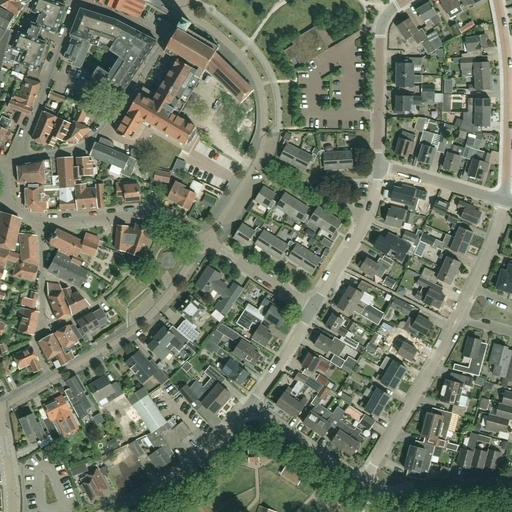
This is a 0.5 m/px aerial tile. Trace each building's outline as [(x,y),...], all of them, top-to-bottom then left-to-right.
[(19,1),(18,0),(0,0),(0,5),(18,17),(23,8),(24,8),(19,1)] [(32,12),(40,15),(36,27),(31,25),(27,36),(12,31),(4,61),(9,62),(13,65),(17,65),(18,64),(20,64),(36,70),(46,43),(36,40),(41,28),(56,33),(66,6),(49,0),(36,0),(32,12)] [(36,0),(18,0),(19,1),(24,8),(23,8),(32,12),(36,0)] [(133,16),(134,12),(136,8),(140,0),(139,0),(92,0),(120,12),(121,10),(133,16)] [(452,10),(460,6),(456,0),(441,0),(443,4),(442,5),(447,14),(447,13),(451,20),(456,17),(456,16),(452,10)] [(477,0),(475,2),(473,0),(466,0),(469,4),(466,6),(470,14),(481,8),(477,0)] [(436,14),(437,14),(430,3),(416,11),(423,22),(430,18),(435,25),(441,21),(436,14)] [(0,24),(9,30),(18,17),(0,5),(0,24)] [(116,21),(81,9),(70,35),(73,36),(91,43),(91,44),(110,51),(118,56),(107,73),(99,68),(92,78),(121,97),(157,42),(116,21)] [(417,32),(416,29),(410,19),(398,27),(406,40),(412,36),(417,44),(420,42),(428,55),(435,51),(426,36),(422,29),(417,32)] [(130,112),(117,134),(133,140),(145,121),(186,145),(196,128),(178,118),(206,70),(239,102),(252,89),(216,53),(219,48),(188,29),(191,24),(184,20),(164,53),(177,61),(157,96),(144,88),(129,112),(130,112)] [(459,28),(462,34),(476,26),(473,21),(459,28)] [(450,28),(456,38),(462,35),(456,24),(450,28)] [(12,31),(9,30),(9,31),(8,30),(0,41),(0,67),(2,68),(4,61),(12,31)] [(289,61),(290,61),(295,57),(300,66),(301,66),(305,64),(327,51),(326,51),(315,32),(293,45),(284,51),(283,51),(289,61)] [(426,36),(435,51),(443,45),(435,32),(426,36)] [(475,37),(470,38),(470,34),(466,34),(466,38),(465,38),(467,54),(461,55),(462,58),(481,57),(482,56),(481,49),(487,48),(485,35),(475,36),(475,37)] [(91,43),(73,36),(64,58),(73,62),(75,63),(77,58),(82,60),(87,48),(89,49),(91,44),(91,43)] [(475,77),(489,76),(489,62),(476,63),(476,57),(481,57),(462,58),(460,58),(461,70),(462,70),(462,78),(467,78),(475,78),(475,77)] [(397,64),(397,75),(422,76),(422,71),(421,71),(413,71),(413,66),(413,64),(409,64),(397,64)] [(422,80),(422,76),(397,75),(397,86),(396,86),(396,87),(413,88),(413,80),(422,80)] [(475,77),(475,78),(475,85),(469,86),(469,91),(490,90),(489,76),(475,77)] [(11,101),(32,108),(40,84),(25,79),(22,95),(14,92),(11,101)] [(70,100),(67,99),(67,98),(53,93),(51,92),(48,98),(64,104),(66,100),(69,102),(70,100)] [(435,93),(421,93),(421,98),(410,97),(397,96),(397,103),(395,103),(394,113),(405,114),(405,111),(409,111),(409,104),(422,105),(422,100),(434,100),(434,94),(435,94),(435,93)] [(475,113),(490,113),(490,99),(469,99),(469,104),(475,104),(475,113)] [(33,109),(32,108),(11,101),(9,108),(19,112),(25,114),(30,116),(33,109)] [(63,141),(63,142),(77,142),(91,130),(81,125),(86,116),(98,121),(105,113),(93,109),(81,104),(73,120),(63,141)] [(58,118),(50,115),(52,111),(45,107),(43,112),(32,139),(45,146),(46,143),(58,118)] [(489,127),(490,113),(475,113),(463,113),(463,121),(460,129),(470,133),(476,133),(477,127),(489,127)] [(7,131),(12,121),(2,116),(0,120),(0,144),(3,139),(7,141),(11,133),(7,131)] [(63,141),(73,120),(69,118),(67,123),(58,118),(46,143),(54,146),(57,138),(63,141)] [(419,145),(423,131),(426,119),(417,118),(414,130),(422,133),(419,145)] [(444,154),(448,140),(447,140),(450,130),(451,126),(445,124),(443,128),(438,142),(432,140),(433,138),(434,134),(423,131),(419,145),(423,146),(418,161),(431,164),(434,154),(443,157),(444,154)] [(411,153),(416,136),(403,132),(401,139),(400,139),(399,140),(398,140),(396,144),(398,145),(395,154),(407,158),(409,152),(411,153)] [(460,157),(462,157),(468,159),(471,149),(472,149),(475,139),(468,137),(464,149),(458,147),(457,147),(452,146),(453,142),(448,140),(444,154),(443,159),(446,160),(443,168),(456,172),(460,157)] [(98,144),(108,149),(111,142),(101,138),(98,144)] [(471,149),(468,159),(473,161),(468,176),(481,180),(484,171),(486,172),(488,164),(490,154),(484,152),(481,162),(475,160),(477,150),(479,151),(481,141),(475,139),(472,149),(471,149)] [(292,165),(300,150),(288,144),(289,141),(285,140),(282,147),(285,149),(280,159),(292,165)] [(108,149),(98,144),(95,143),(90,156),(122,169),(120,173),(130,178),(137,161),(108,149)] [(130,152),(131,158),(135,160),(139,151),(132,148),(130,152)] [(313,163),(317,155),(319,151),(314,148),(312,153),(313,154),(312,156),(300,150),(292,165),(305,171),(310,161),(313,163)] [(338,153),(339,169),(341,169),(353,168),(352,157),(356,157),(355,148),(351,148),(352,152),(338,153)] [(339,169),(338,153),(324,154),(324,150),(320,150),(320,159),(325,159),(325,170),(336,169),(339,169)] [(171,168),(220,188),(223,181),(206,174),(208,169),(176,156),(171,168)] [(60,194),(60,202),(60,210),(75,209),(74,186),(74,180),(73,169),(72,158),(66,159),(58,159),(59,175),(52,175),(52,177),(53,185),(59,185),(60,194)] [(73,169),(74,180),(82,180),(84,180),(84,176),(93,176),(92,162),(89,162),(89,158),(77,158),(78,169),(73,169)] [(51,177),(52,177),(52,175),(50,160),(18,166),(19,184),(41,183),(41,184),(51,183),(51,177)] [(169,184),(171,173),(156,170),(154,181),(169,184)] [(116,183),(118,197),(126,196),(126,202),(140,201),(139,185),(135,185),(135,181),(116,183)] [(178,203),(177,203),(177,204),(189,210),(196,195),(198,196),(204,185),(193,181),(189,191),(185,189),(178,203)] [(185,189),(186,187),(176,182),(168,199),(177,203),(178,203),(185,189)] [(43,191),(43,186),(43,185),(25,185),(25,200),(34,200),(34,191),(43,191)] [(34,200),(25,200),(26,209),(31,210),(31,213),(44,213),(44,209),(44,203),(47,203),(47,196),(49,196),(49,198),(57,198),(58,202),(60,202),(60,194),(59,185),(53,185),(43,186),(43,191),(34,191),(34,200)] [(82,185),(76,186),(78,209),(78,210),(98,208),(96,189),(85,190),(85,185),(82,185)] [(96,189),(98,208),(105,207),(103,185),(96,185),(96,189)] [(401,190),(395,188),(393,192),(391,200),(411,205),(413,198),(425,201),(428,193),(402,186),(401,190)] [(271,209),(275,202),(272,200),(276,194),(264,187),(255,201),(267,208),(268,207),(271,209)] [(288,215),(297,201),(285,193),(278,204),(275,202),(271,209),(274,211),(277,207),(288,215)] [(441,200),(437,199),(432,210),(445,216),(450,205),(441,200)] [(304,223),(308,215),(305,213),(308,208),(297,201),(288,215),(300,222),(300,221),(304,223)] [(460,218),(476,225),(477,224),(478,225),(479,224),(481,220),(480,218),(479,218),(481,213),(474,211),(475,208),(459,202),(457,207),(464,210),(460,218)] [(321,228),(330,214),(318,207),(312,217),(308,215),(304,223),(301,228),(300,228),(304,231),(308,225),(307,225),(309,221),(321,228)] [(407,211),(401,209),(392,207),(391,210),(389,210),(385,222),(392,224),(391,226),(400,228),(402,222),(411,225),(414,214),(407,212),(407,211)] [(13,248),(16,235),(19,220),(0,213),(0,247),(13,251),(13,248)] [(330,214),(321,228),(333,236),(330,240),(334,242),(338,234),(335,232),(342,221),(330,214)] [(460,227),(461,227),(462,225),(462,223),(449,217),(447,221),(454,224),(452,229),(456,230),(453,237),(469,244),(474,232),(460,227)] [(256,237),(260,229),(257,227),(254,231),(243,224),(234,238),(246,245),(252,235),(256,237)] [(129,227),(117,225),(114,249),(126,253),(126,250),(130,251),(129,252),(141,256),(147,242),(149,238),(152,228),(136,225),(136,229),(128,228),(129,227)] [(267,252),(276,238),(264,230),(264,231),(260,229),(256,237),(259,239),(255,244),(267,252)] [(69,263),(80,268),(83,261),(76,257),(78,251),(93,257),(96,245),(101,247),(102,243),(98,241),(99,239),(85,235),(82,243),(55,230),(54,233),(51,232),(49,236),(52,237),(48,244),(61,250),(60,252),(71,259),(69,263)] [(403,237),(415,242),(417,236),(416,235),(405,231),(404,234),(403,237)] [(413,245),(402,239),(402,240),(389,232),(387,236),(384,240),(379,237),(373,247),(386,255),(391,247),(398,251),(394,257),(401,261),(410,245),(413,247),(413,246),(413,245)] [(434,244),(436,239),(422,233),(423,232),(419,240),(419,241),(433,247),(434,244)] [(19,254),(37,257),(35,236),(18,234),(19,235),(16,235),(13,248),(19,250),(19,254)] [(469,244),(453,237),(446,235),(443,241),(446,242),(444,247),(450,250),(451,249),(464,255),(469,244)] [(289,250),(293,243),(290,241),(288,245),(276,238),(267,252),(279,259),(286,248),(289,250)] [(300,266),(309,251),(297,244),(297,245),(293,243),(289,250),(292,252),(288,258),(300,266)] [(0,249),(0,279),(3,269),(1,268),(1,266),(4,267),(6,261),(16,263),(20,264),(21,262),(20,262),(20,260),(18,260),(19,254),(9,251),(8,252),(0,249)] [(71,259),(60,252),(57,251),(49,266),(51,267),(48,272),(78,288),(87,272),(79,268),(80,268),(69,263),(71,259)] [(309,251),(300,266),(312,273),(319,262),(322,264),(326,257),(323,255),(321,259),(309,251)] [(407,263),(417,266),(421,257),(411,253),(407,263)] [(439,267),(455,274),(460,263),(447,257),(448,256),(441,253),(439,258),(443,259),(439,267)] [(37,260),(37,257),(19,254),(20,260),(20,262),(21,262),(20,264),(16,263),(13,276),(33,281),(37,268),(35,268),(35,265),(37,266),(37,260)] [(391,265),(394,262),(384,256),(382,260),(381,259),(380,262),(378,265),(366,258),(364,263),(361,261),(358,266),(361,268),(360,269),(373,277),(374,275),(380,279),(385,270),(387,271),(391,265)] [(508,293),(511,278),(511,261),(510,261),(507,272),(501,270),(496,289),(508,293)] [(220,296),(223,299),(229,290),(226,287),(227,286),(218,281),(222,276),(209,267),(196,286),(209,295),(212,290),(221,295),(220,296)] [(450,285),(455,274),(439,267),(436,273),(424,268),(420,277),(435,284),(436,282),(438,279),(450,285)] [(396,282),(387,277),(383,283),(392,289),(396,282)] [(417,284),(423,287),(420,293),(417,292),(414,298),(424,302),(423,303),(431,306),(432,305),(439,308),(444,296),(440,294),(442,291),(443,288),(435,284),(420,277),(417,284)] [(344,296),(344,297),(364,309),(372,314),(382,319),(385,314),(372,307),(374,304),(371,302),(373,297),(366,293),(371,286),(361,281),(358,286),(356,290),(350,286),(347,290),(346,290),(344,291),(343,292),(343,294),(344,296)] [(223,299),(216,309),(226,315),(243,289),(234,283),(229,290),(223,299)] [(46,284),(47,296),(56,321),(70,316),(61,291),(59,285),(46,284)] [(62,290),(71,315),(88,306),(77,294),(71,295),(68,289),(62,290)] [(191,297),(178,312),(187,320),(185,322),(184,321),(177,330),(192,343),(199,335),(194,330),(197,327),(193,324),(206,310),(191,297)] [(344,297),(343,298),(341,297),(337,304),(339,305),(337,307),(350,315),(353,311),(360,315),(364,309),(344,297)] [(35,301),(26,299),(23,298),(23,301),(20,300),(19,304),(22,305),(21,306),(33,308),(35,301)] [(390,308),(408,317),(412,311),(413,307),(395,298),(390,308)] [(245,310),(262,321),(265,317),(279,326),(286,316),(280,311),(281,310),(265,299),(261,305),(261,306),(258,310),(249,304),(248,305),(245,310)] [(32,336),(37,313),(21,308),(18,317),(22,318),(18,332),(32,336)] [(83,334),(90,330),(91,332),(99,328),(96,322),(105,317),(100,309),(91,314),(76,323),(83,334)] [(260,325),(262,321),(245,310),(236,323),(248,331),(250,329),(256,332),(252,337),(266,346),(273,336),(266,332),(267,330),(260,325)] [(352,334),(348,332),(341,327),(344,322),(342,321),(343,320),(333,314),(325,327),(335,333),(336,332),(342,336),(341,338),(340,340),(347,344),(355,349),(359,343),(350,338),(352,334)] [(378,325),(382,319),(372,314),(368,320),(378,325)] [(418,316),(416,315),(415,315),(412,319),(409,317),(408,319),(404,316),(398,326),(416,337),(419,331),(425,335),(426,333),(428,333),(429,333),(430,332),(430,330),(429,329),(432,324),(418,316)] [(356,324),(350,320),(346,328),(352,332),(356,324)] [(379,329),(393,334),(396,325),(382,320),(379,329)] [(0,337),(2,339),(7,330),(8,326),(0,321),(0,337)] [(239,345),(234,353),(253,366),(260,356),(254,352),(255,349),(249,345),(250,342),(221,323),(217,330),(239,345)] [(68,361),(73,359),(66,346),(81,338),(79,332),(73,335),(68,326),(54,333),(62,348),(61,349),(68,361)] [(174,337),(168,331),(165,327),(154,338),(155,339),(156,339),(164,347),(170,352),(174,347),(176,349),(181,344),(184,347),(188,342),(180,335),(176,339),(174,337)] [(61,352),(52,334),(37,342),(47,360),(54,356),(57,360),(53,362),(56,369),(67,363),(62,352),(61,352)] [(328,353),(329,351),(339,357),(347,344),(340,340),(335,337),(332,341),(321,334),(320,336),(318,336),(317,336),(314,341),(314,342),(316,343),(314,345),(328,353)] [(478,352),(480,343),(481,341),(478,340),(478,338),(472,337),(471,338),(468,337),(463,356),(471,358),(467,373),(478,377),(485,354),(481,353),(478,352)] [(203,338),(200,345),(211,350),(214,342),(203,338)] [(170,352),(164,347),(156,339),(155,339),(148,347),(162,360),(170,352)] [(11,348),(10,346),(5,348),(2,341),(0,341),(0,352),(0,353),(11,348)] [(417,350),(416,349),(404,343),(401,348),(396,345),(393,350),(398,353),(397,354),(410,361),(417,350)] [(504,378),(505,378),(506,378),(511,358),(508,357),(505,356),(506,349),(507,348),(494,344),(489,363),(495,365),(493,375),(504,378)] [(13,357),(19,369),(29,364),(34,373),(40,370),(36,361),(37,361),(31,348),(13,357)] [(216,354),(228,363),(221,372),(229,377),(240,385),(249,373),(241,368),(243,365),(234,358),(221,348),(216,354)] [(169,379),(164,374),(152,359),(148,363),(144,358),(142,360),(136,353),(126,363),(138,377),(142,380),(148,375),(150,377),(152,375),(156,381),(157,381),(161,386),(169,379)] [(312,372),(313,372),(316,366),(325,372),(329,366),(331,363),(330,362),(320,356),(318,358),(309,353),(309,354),(307,353),(300,363),(302,364),(302,365),(308,369),(312,372)] [(388,357),(388,358),(386,357),(380,367),(386,371),(400,380),(406,369),(394,361),(388,357)] [(182,370),(188,365),(184,360),(177,365),(182,370)] [(0,371),(3,377),(9,374),(3,361),(0,362),(0,371)] [(354,367),(345,362),(343,365),(341,368),(350,373),(354,367)] [(207,383),(204,387),(210,394),(224,405),(230,398),(228,397),(231,394),(220,384),(225,379),(210,365),(204,372),(212,378),(207,383)] [(394,390),(400,380),(386,371),(382,377),(377,375),(375,379),(381,383),(394,390)] [(297,387),(301,389),(308,378),(298,372),(296,376),(294,380),(299,383),(297,387)] [(315,381),(317,383),(318,382),(323,386),(330,391),(333,393),(337,386),(328,381),(328,380),(319,374),(319,375),(317,378),(315,381)] [(441,390),(460,396),(463,385),(471,387),(473,379),(461,375),(460,379),(459,384),(445,380),(444,385),(442,386),(441,390)] [(83,392),(85,391),(76,376),(66,382),(70,390),(65,393),(80,419),(88,415),(86,410),(92,407),(83,392)] [(109,403),(112,401),(123,394),(117,383),(115,385),(112,387),(106,377),(89,387),(98,401),(106,397),(109,403)] [(317,394),(323,386),(318,382),(317,383),(312,391),(317,394)] [(224,405),(210,394),(204,387),(202,387),(195,395),(187,384),(178,391),(190,406),(198,399),(202,403),(202,404),(214,414),(217,410),(218,412),(224,405)] [(369,398),(384,407),(390,397),(377,389),(378,388),(371,385),(368,390),(373,392),(369,398)] [(330,391),(323,386),(317,394),(311,404),(315,406),(311,411),(303,423),(313,430),(327,409),(320,405),(324,400),(323,400),(328,393),(330,391)] [(286,412),(296,397),(290,393),(293,390),(288,387),(284,393),(284,392),(275,404),(286,412)] [(340,388),(336,393),(346,402),(350,397),(340,388)] [(128,399),(132,405),(147,395),(143,389),(128,399)] [(458,406),(460,396),(441,390),(440,394),(441,395),(440,401),(453,405),(452,409),(451,413),(452,413),(463,416),(465,408),(458,406)] [(511,406),(511,393),(505,391),(501,404),(511,406)] [(172,418),(166,422),(147,395),(132,405),(152,433),(157,430),(171,449),(191,433),(183,422),(178,426),(172,418)] [(44,407),(49,418),(51,421),(57,418),(65,435),(78,429),(70,412),(71,411),(63,396),(54,400),(55,402),(44,407)] [(296,397),(286,412),(295,418),(296,419),(305,407),(304,406),(308,401),(303,397),(301,401),(296,397)] [(365,404),(361,402),(358,407),(365,411),(365,410),(377,418),(384,407),(369,398),(365,404)] [(490,400),(482,398),(479,408),(487,410),(490,400)] [(511,406),(501,404),(498,403),(495,416),(509,420),(511,421),(511,417),(511,406)] [(340,421),(345,412),(337,407),(333,414),(327,409),(313,430),(323,437),(331,426),(333,427),(334,428),(335,428),(340,421)] [(425,424),(424,425),(447,431),(449,425),(452,413),(451,413),(441,411),(440,414),(440,417),(427,413),(427,416),(425,415),(424,416),(422,422),(423,424),(425,424)] [(269,418),(276,423),(279,418),(272,413),(269,418)] [(495,416),(488,414),(484,429),(498,433),(499,431),(505,433),(509,420),(495,416)] [(38,423),(37,424),(33,415),(21,420),(27,436),(37,432),(40,441),(38,442),(41,449),(53,442),(52,439),(51,435),(48,430),(44,433),(41,427),(42,427),(40,422),(38,423)] [(376,422),(365,415),(359,423),(369,431),(373,426),(376,422)] [(331,443),(341,450),(354,430),(340,421),(335,428),(339,431),(331,443)] [(433,443),(432,446),(435,446),(445,449),(447,442),(445,441),(447,431),(424,425),(421,437),(434,440),(433,443)] [(51,435),(52,439),(54,442),(57,443),(62,440),(55,427),(48,430),(51,435)] [(364,439),(359,436),(362,431),(356,427),(354,430),(341,450),(351,457),(359,444),(360,444),(364,439)] [(157,430),(152,433),(146,436),(157,451),(149,457),(158,470),(171,461),(169,457),(173,453),(174,453),(171,449),(157,430)] [(470,466),(474,452),(474,449),(475,449),(477,441),(478,435),(471,433),(466,450),(461,449),(456,466),(461,467),(469,469),(470,466)] [(144,454),(136,440),(129,445),(137,459),(144,454)] [(435,446),(432,446),(424,443),(423,446),(422,449),(410,446),(407,457),(430,463),(431,458),(435,446)] [(258,449),(248,450),(249,462),(259,462),(258,449)] [(487,452),(475,449),(474,449),(474,452),(470,466),(483,469),(484,466),(487,452)] [(487,452),(484,466),(497,470),(498,464),(501,453),(488,449),(487,452)] [(426,480),(428,470),(430,463),(407,457),(404,469),(416,472),(415,475),(414,479),(426,480)] [(286,466),(280,475),(297,486),(303,477),(286,466)] [(80,480),(83,485),(80,486),(83,492),(86,491),(91,501),(94,499),(96,500),(100,498),(100,496),(103,495),(101,491),(107,488),(102,480),(98,470),(87,476),(80,480)] [(330,501),(329,502),(337,508),(338,506),(344,498),(335,493),(330,501)] [(204,511),(215,511),(220,509),(223,506),(213,495),(200,506),(204,511)]
